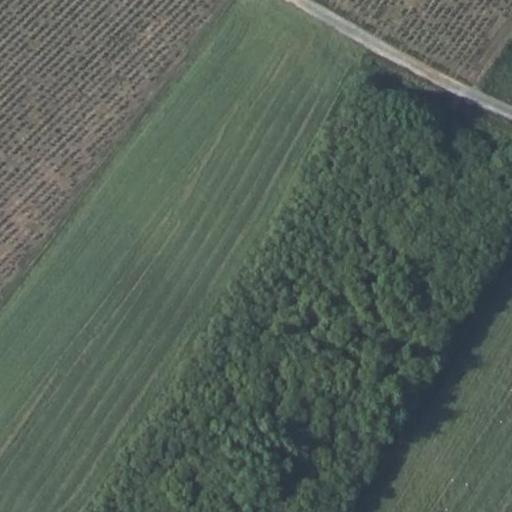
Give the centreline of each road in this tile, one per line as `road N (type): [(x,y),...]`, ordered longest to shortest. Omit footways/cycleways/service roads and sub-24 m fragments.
road 1 (track): [(218,0),(0,298)]
road 2 (track): [(286,0),(511,117)]
